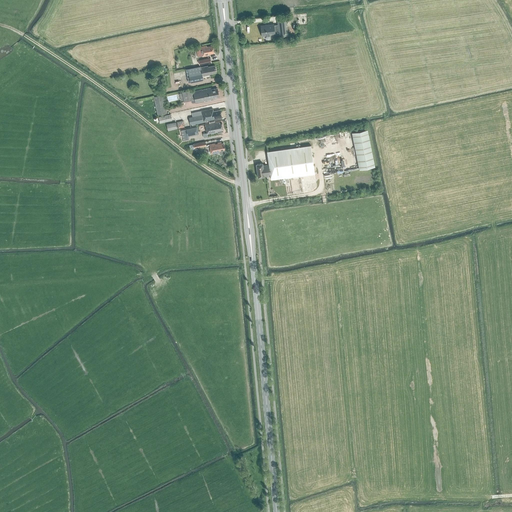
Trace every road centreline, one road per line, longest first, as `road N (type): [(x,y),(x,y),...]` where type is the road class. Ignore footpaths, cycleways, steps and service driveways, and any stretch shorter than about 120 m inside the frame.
road 1 (primary): [(276,511),(221,0)]
road 2 (track): [(24,36),(235,183)]
